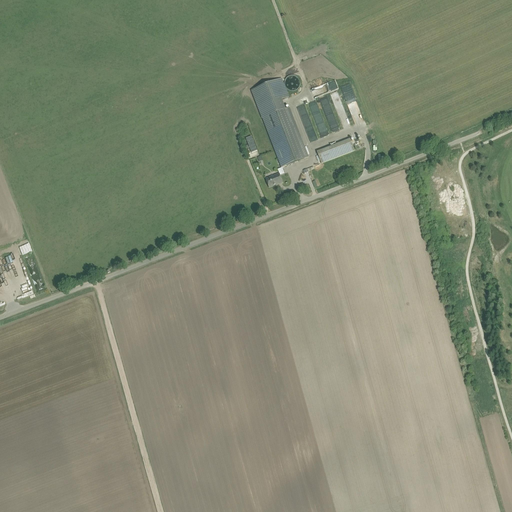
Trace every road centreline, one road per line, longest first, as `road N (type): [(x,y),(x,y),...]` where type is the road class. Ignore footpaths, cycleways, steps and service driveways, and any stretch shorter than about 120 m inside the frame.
road 1 (unclassified): [(96,281),(478,133)]
road 2 (track): [(160,511),(96,281)]
